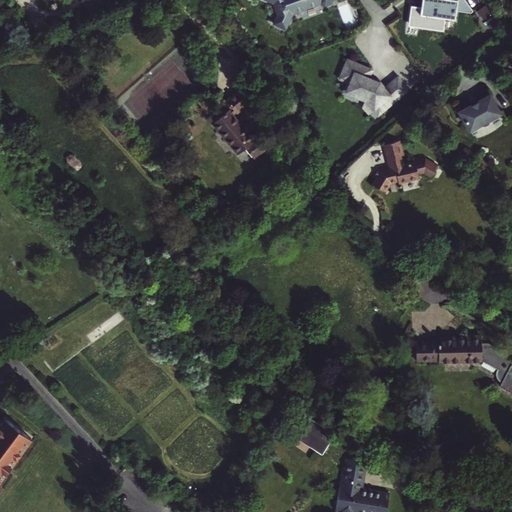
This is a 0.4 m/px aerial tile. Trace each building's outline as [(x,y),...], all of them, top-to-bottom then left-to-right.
[(272,0),(274,1),(279,14),(275,22),(287,27),(294,12),(322,1),(326,3),(333,0),(332,0),(272,0)] [(464,0),(435,0),(435,10),(415,9),(413,27),(447,29),(447,19),(459,20),(460,12),(472,12),(464,0)] [(373,68),(348,59),(341,78),(350,83),(348,92),(369,101),(379,114),(410,91),(399,77),(385,88),(382,84),(374,83),(369,81),(373,68)] [(231,110),(212,125),(237,156),(245,150),(253,160),(272,144),(263,132),(252,140),(233,117),(251,104),(241,92),(226,104),(231,110)] [(501,115),(491,98),(479,104),(461,114),(471,132),(481,126),(488,127),(491,121),(501,115)] [(384,143),(389,165),(379,168),(378,167),(373,175),(375,176),(372,182),(385,190),(391,181),(398,179),(398,181),(418,176),(417,172),(423,171),(431,175),(438,164),(425,156),(425,154),(413,157),(413,160),(404,162),(399,139),(384,143)] [(482,359),(499,367),(498,369),(498,373),(501,378),(499,384),(511,390),(511,354),(506,351),(504,354),(490,347),(492,344),(482,342),(482,334),(439,338),(439,342),(417,342),(417,360),(440,359),(440,361),(482,359)] [(504,354),(506,351),(492,344),(490,347),(504,354)] [(284,428),(315,460),(332,441),(300,411),(284,428)] [(0,511),(0,475),(29,437),(3,417),(0,420),(0,511)] [(338,511),(337,511),(356,511),(357,511),(363,511),(386,511),(390,491),(361,486),(366,461),(348,458),(343,484),(341,483),(336,511),(338,511)] [(483,499),(474,511),(500,511),(502,510),(483,499)]
